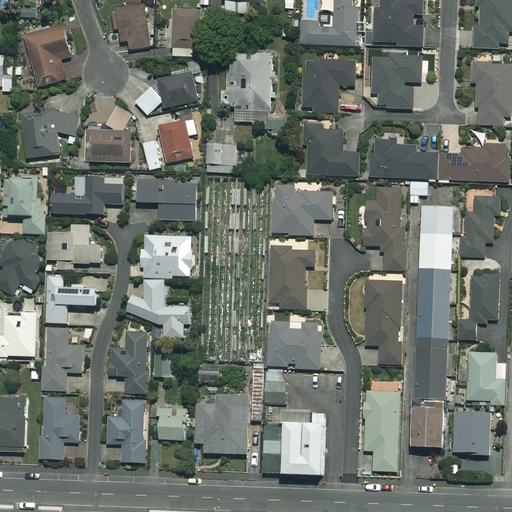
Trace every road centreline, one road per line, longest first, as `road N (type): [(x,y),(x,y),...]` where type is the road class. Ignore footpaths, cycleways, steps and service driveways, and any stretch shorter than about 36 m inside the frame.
road 1 (residential): [(91,493),(99,344),(121,280),(123,236)]
road 2 (residential): [(351,502),(356,376),(336,318),(339,246)]
road 3 (residential): [(369,116),(442,114),(449,0)]
road 4 (residential): [(351,502),(182,497)]
